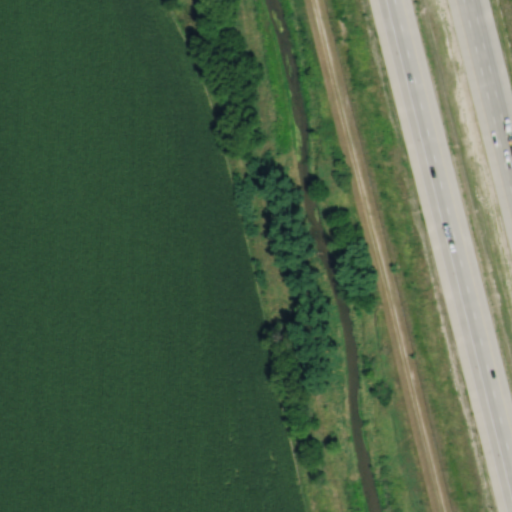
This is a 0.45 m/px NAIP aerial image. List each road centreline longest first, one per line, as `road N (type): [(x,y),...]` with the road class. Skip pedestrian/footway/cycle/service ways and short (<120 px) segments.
road 1 (residential): [(313,0),(442,511)]
road 2 (motorway): [(412,0),(511,396)]
